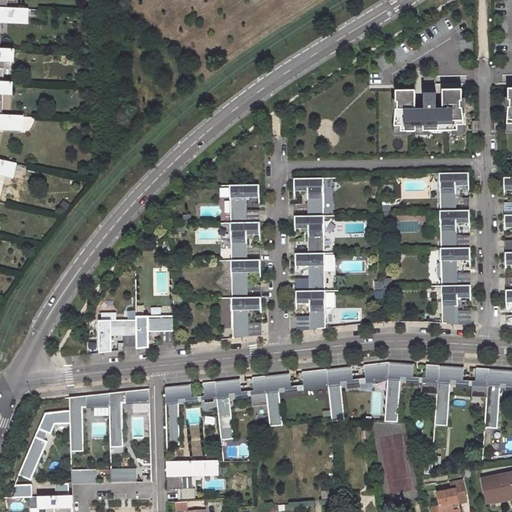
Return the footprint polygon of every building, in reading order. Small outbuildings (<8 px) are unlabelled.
[(369,87),(369,89),(377,89),(511,86),(511,0),(505,0),(506,1),(493,1),(495,60),(484,60),(473,60),(472,30),(464,21),(454,27),(449,16),(368,63),(369,87)] [(0,6),(0,47),(1,47),(2,33),(0,32),(0,20),(29,20),(29,7),(8,7),(0,6)] [(0,47),(0,79),(5,80),(6,59),(15,59),(15,47),(1,47),(0,47)] [(0,79),(0,111),(3,112),(4,91),(13,91),(14,80),(5,80),(0,79)] [(416,113),(416,91),(397,91),(397,102),(399,102),(399,110),(394,110),(395,126),(402,126),(402,132),(417,131),(417,129),(425,128),(425,131),(458,131),(458,125),(466,125),(466,108),(461,109),(461,101),(463,101),(462,90),(443,90),(444,113),(437,113),(437,94),(425,94),(425,113),(416,113)] [(0,111),(0,125),(24,125),(24,112),(3,112),(0,111)] [(0,169),(14,172),(17,158),(0,155),(0,169)] [(455,186),(469,185),(469,173),(439,174),(440,211),(456,211),(455,186)] [(323,178),(294,179),(294,191),(307,191),(308,216),(324,216),(323,196),(324,196),(323,178)] [(229,185),(230,223),(246,223),(246,198),(259,198),(259,185),(229,185)] [(456,223),(469,223),(469,211),(456,211),(440,211),(439,211),(440,229),(441,249),(457,248),(456,223)] [(308,216),(294,216),(295,229),(308,229),(308,254),(324,253),(324,234),(324,216),(308,216)] [(231,241),(231,261),(247,260),(246,235),(260,235),(260,223),(246,223),(230,223),(230,241),(231,241)] [(299,252),(307,252),(306,242),(299,242),(299,252)] [(457,261),(470,261),(470,248),(457,248),(441,249),(440,249),(440,267),(441,267),(441,286),(457,286),(457,261)] [(308,254),(295,254),(295,266),(308,266),(309,291),(325,291),(325,253),(324,253),(308,254)] [(231,279),(232,298),(248,298),(247,273),(260,273),(260,260),(247,260),(231,261),(231,279)] [(441,286),(442,323),(458,325),(458,298),(471,298),(470,286),(457,286),(441,286)] [(309,291),(296,291),(296,304),(309,304),(310,330),(326,328),(325,291),(309,291)] [(232,316),(232,338),(248,337),(248,310),(261,310),(261,298),(248,298),(232,298),(231,298),(231,316),(232,316)] [(174,343),(174,316),(136,316),(136,320),(137,347),(137,349),(149,348),(149,332),(161,332),(161,343),(174,343)] [(136,320),(99,321),(99,353),(112,352),(111,336),(124,335),(124,347),(137,347),(136,320)] [(332,423),(345,423),(341,387),(347,386),(348,390),(360,389),(360,385),(388,382),(389,362),(364,365),(365,378),(353,380),(352,367),(327,369),(328,387),(332,423)] [(414,364),(389,362),(388,382),(384,423),(398,423),(401,380),(406,380),(406,384),(419,385),(419,381),(422,381),(422,393),(437,394),(439,366),(426,365),(425,378),(413,377),(414,364)] [(435,425),(447,426),(450,383),(456,384),(456,387),(469,388),(469,384),(472,385),(471,396),(487,397),(489,369),(476,368),(475,381),(463,380),(464,367),(439,366),(437,394),(435,425)] [(270,427),(283,425),(279,392),(285,391),(285,395),(298,393),(298,390),(328,387),(327,369),(302,372),(303,385),(291,387),(289,373),(265,376),(268,405),(270,427)] [(485,428),(497,429),(500,387),(506,387),(506,391),(511,391),(511,370),(489,369),(487,397),(485,428)] [(221,440),(234,439),(230,397),(235,396),(236,400),(249,399),(248,395),(251,395),(253,407),(268,405),(265,376),(252,377),(254,391),(241,392),(240,379),(215,382),(218,410),(221,440)] [(167,445),(180,445),(179,403),(186,402),(186,406),(199,404),(198,401),(201,400),(203,412),(218,410),(215,382),(203,383),(204,396),(192,397),(190,384),(165,387),(167,445)] [(111,447),(123,447),(122,403),(149,402),(149,389),(109,393),(109,407),(111,447)] [(71,452),(84,451),(83,407),(109,407),(109,393),(69,398),(70,410),(70,424),(71,452)] [(70,424),(70,410),(45,413),(19,475),(31,480),(47,442),(43,440),(47,433),(51,434),(55,425),(70,424)] [(217,475),(217,461),(167,462),(167,476),(171,476),(171,489),(180,489),(180,502),(194,502),(194,489),(180,489),(180,476),(217,475)] [(111,469),(111,483),(136,482),(136,468),(111,469)] [(72,484),(97,483),(97,469),(71,470),(72,484)] [(511,475),(483,480),(487,503),(511,498),(511,475)] [(437,493),(440,506),(438,507),(438,511),(459,511),(458,504),(457,498),(465,496),(461,481),(448,484),(449,491),(437,493)] [(32,497),(32,484),(15,485),(10,498),(32,497)] [(69,496),(69,484),(55,484),(56,497),(69,496)] [(72,511),(72,496),(69,496),(56,497),(38,497),(38,511),(72,511)] [(457,498),(458,504),(466,503),(465,496),(457,498)] [(185,511),(185,503),(174,504),(175,511),(185,511)]
